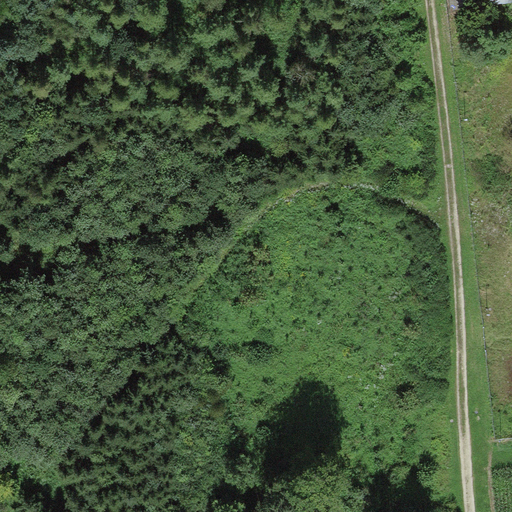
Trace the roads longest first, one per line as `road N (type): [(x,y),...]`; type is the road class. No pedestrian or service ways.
road 1 (track): [(468,511),(428,0)]
road 2 (track): [(22,511),(82,425),(275,194),(321,155)]
